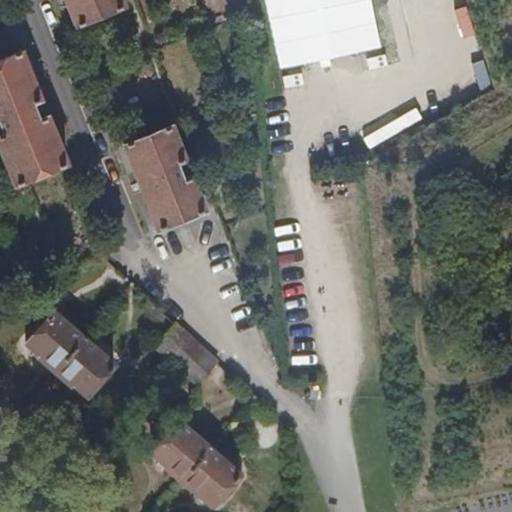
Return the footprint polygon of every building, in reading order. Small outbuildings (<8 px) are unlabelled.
[(66,0),(78,28),(126,9),(123,0),(66,0)] [(42,101),(22,54),(0,62),(0,117),(3,117),(10,133),(2,137),(22,185),(68,166),(48,118),(41,121),(34,105),(42,101)] [(172,127),(125,146),(160,230),(207,211),(194,178),(186,182),(179,165),(187,162),(172,127)] [(55,374),(84,342),(54,315),(27,345),(40,357),(39,359),(55,374)] [(201,380),(219,359),(183,326),(164,347),(201,380)] [(87,399),(114,369),(84,342),(55,374),(71,389),(73,387),(87,399)] [(182,484),(211,450),(181,423),(154,454),(167,466),(165,468),(182,484)] [(214,507),(240,477),(211,450),(182,484),(197,497),(200,494),(214,507)]
